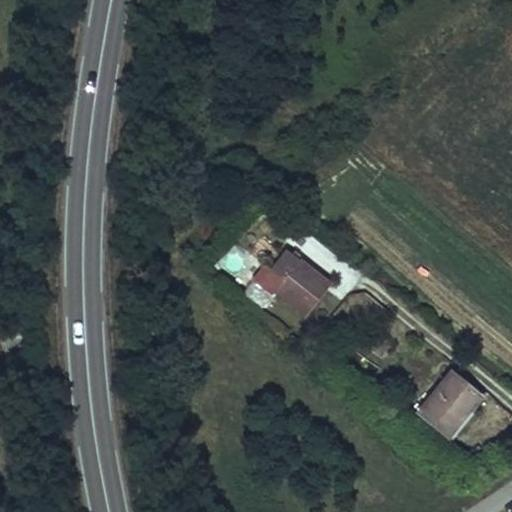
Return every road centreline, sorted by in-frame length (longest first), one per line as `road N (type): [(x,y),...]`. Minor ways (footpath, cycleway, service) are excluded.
road 1 (primary): [(107,511),(81,315),(88,142),(108,0)]
road 2 (unknown): [(511,413),(313,242)]
